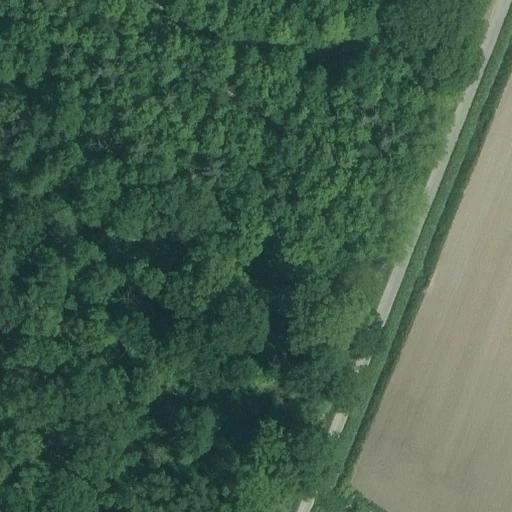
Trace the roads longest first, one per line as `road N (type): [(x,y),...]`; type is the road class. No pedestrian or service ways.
road 1 (unclassified): [(507,0),(302,511)]
road 2 (track): [(496,27),(331,46),(219,39),(139,0)]
